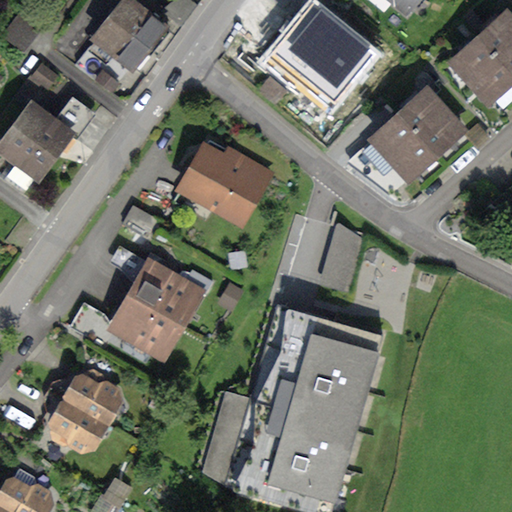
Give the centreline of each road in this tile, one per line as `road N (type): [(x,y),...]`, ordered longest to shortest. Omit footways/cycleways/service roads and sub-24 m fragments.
road 1 (residential): [(0,322),(193,49)]
road 2 (residential): [(413,236),(345,189),(193,49)]
road 3 (residential): [(413,236),(511,149)]
